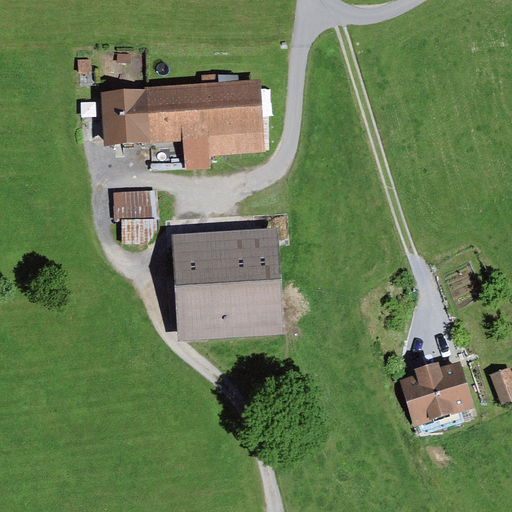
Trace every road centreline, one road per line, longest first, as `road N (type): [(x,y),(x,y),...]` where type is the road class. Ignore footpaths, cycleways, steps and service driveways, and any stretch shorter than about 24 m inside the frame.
road 1 (track): [(441,353),(340,17)]
road 2 (track): [(276,511),(255,431),(237,401),(163,330),(104,227)]
